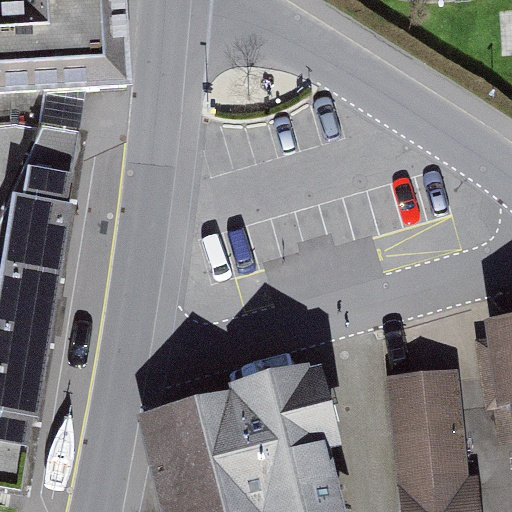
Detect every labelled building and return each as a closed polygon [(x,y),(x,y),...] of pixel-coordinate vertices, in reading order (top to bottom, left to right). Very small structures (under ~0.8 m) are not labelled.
[(0,0),(0,112),(132,105),(126,0),(0,0)] [(453,19),(511,1),(511,0),(366,0),(396,15),(453,19)] [(0,507),(26,511),(29,511),(89,148),(16,136),(0,138),(0,507)] [(417,511),(490,511),(480,364),(406,370),(417,511)] [(342,511),(332,468),(357,462),(337,381),(141,429),(160,511),(342,511)]
